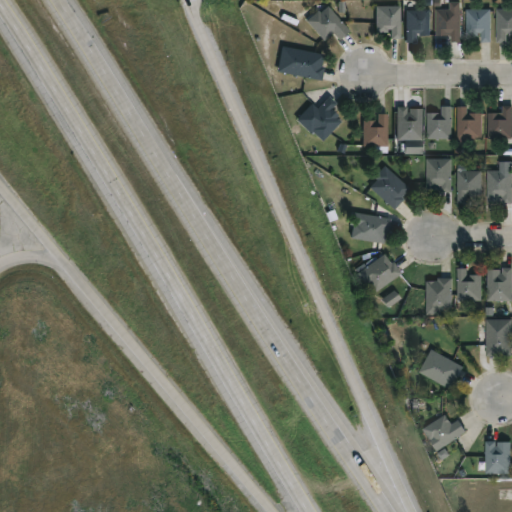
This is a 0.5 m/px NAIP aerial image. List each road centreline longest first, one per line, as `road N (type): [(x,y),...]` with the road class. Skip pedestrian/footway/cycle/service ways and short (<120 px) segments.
road 1 (motorway): [(389,511),(62,0)]
road 2 (motorway): [(2,0),(313,511)]
road 3 (motorway): [(415,511),(194,0)]
road 4 (motorway): [(0,184),(272,511)]
road 5 (residential): [(360,74),(511,74)]
